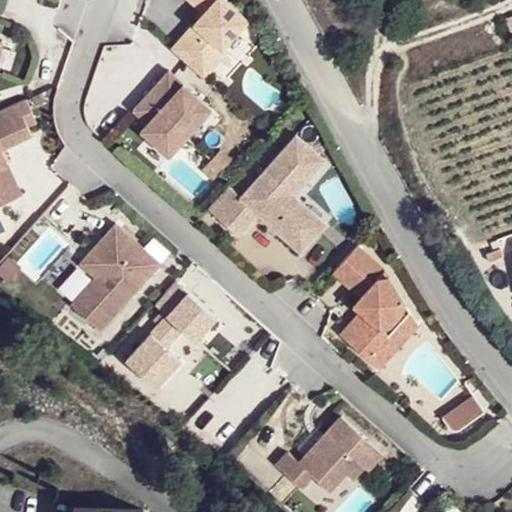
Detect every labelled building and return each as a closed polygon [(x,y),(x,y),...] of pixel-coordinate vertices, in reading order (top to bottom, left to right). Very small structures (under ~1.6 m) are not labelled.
[(194,0),(206,10),(174,46),(207,76),(230,50),(226,45),(250,18),(229,0),(194,0)] [(7,39),(0,55),(0,70),(7,73),(18,43),(7,39)] [(173,69),(138,108),(152,121),(159,128),(153,135),(173,153),(215,107),(173,69)] [(27,100),(0,112),(0,205),(22,195),(2,149),(33,136),(27,125),(37,122),(27,100)] [(152,121),(145,128),(153,135),(159,128),(152,121)] [(230,186),(210,209),(241,237),(261,215),(304,253),(329,225),(294,194),(326,159),(298,135),(242,197),(230,186)] [(235,158),(224,148),(205,169),(217,178),(235,158)] [(333,166),(326,159),(294,194),(329,225),(334,219),(308,195),(333,166)] [(108,265),(75,302),(104,328),(165,260),(120,221),(92,251),(108,265)] [(358,245),(335,271),(362,296),(369,302),(363,310),(342,333),(380,368),(420,323),(386,270),(358,245)] [(92,251),(85,260),(100,274),(108,265),(92,251)] [(219,318),(177,280),(156,303),(162,309),(185,329),(198,341),(219,318)] [(362,296),(356,303),(363,310),(369,302),(362,296)] [(185,329),(162,309),(152,320),(157,324),(127,358),(160,389),(186,360),(171,345),(185,329)] [(488,408),(478,392),(446,415),(453,425),(454,425),(455,426),(457,426),(459,427),(460,427),(462,427),(463,426),(488,408)] [(293,450),(281,462),(305,484),(316,472),(328,482),(344,464),(350,469),(357,476),(368,463),(372,467),(387,450),(345,413),(304,460),(293,450)] [(344,464),(328,482),(333,487),(350,469),(344,464)]
